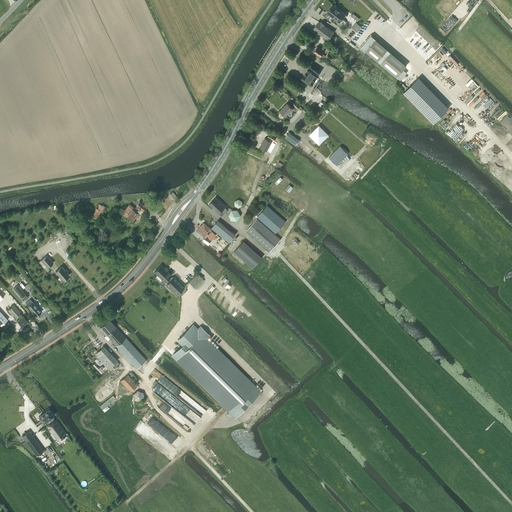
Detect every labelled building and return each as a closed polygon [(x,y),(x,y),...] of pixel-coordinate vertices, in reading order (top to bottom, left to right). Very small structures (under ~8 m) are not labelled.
[(332,5),(326,13),(339,22),(345,15),(332,5)] [(313,29),(328,40),(334,32),(324,25),(324,24),(321,21),(320,22),(318,21),(313,29)] [(361,47),(359,49),(364,53),(363,55),(362,55),(367,60),(367,59),(371,55),(396,77),(406,65),(374,38),(374,37),(371,35),(361,47)] [(320,56),(321,56),(324,58),(325,56),(322,54),(324,51),(317,47),(314,52),(320,56)] [(310,67),(302,79),(311,85),(319,72),(310,67)] [(419,77),(403,92),(433,123),(449,108),(419,77)] [(280,110),(286,116),(293,109),(287,103),(280,110)] [(316,135),(312,139),(319,145),(329,135),(328,134),(319,125),(313,131),(316,135)] [(289,132),(285,138),(291,142),(295,137),(289,132)] [(260,147),(267,151),(272,142),(265,138),(260,147)] [(340,146),(336,150),(329,157),(336,164),(337,165),(348,154),(340,146)] [(216,197),(209,204),(219,213),(221,211),(224,213),(227,209),(225,206),(216,197)] [(123,211),(127,215),(126,216),(132,220),(138,214),(137,213),(141,209),(145,213),(152,205),(147,201),(144,205),(139,202),(136,205),(137,206),(135,209),(129,203),(123,211)] [(103,212),(106,207),(101,205),(98,210),(96,209),(93,215),(98,217),(101,211),(103,212)] [(286,222),(267,205),(257,217),(275,233),(286,222)] [(238,210),(232,209),(228,215),(231,220),(237,220),(240,215),(238,210)] [(247,230),(270,251),(281,239),(257,218),(247,230)] [(236,234),(218,220),(212,228),(229,242),(236,234)] [(204,237),(206,235),(211,229),(204,222),(197,231),(204,237)] [(212,231),(208,236),(212,240),(216,234),(212,231)] [(253,268),(262,257),(243,241),(234,251),(253,268)] [(41,260),(46,266),(44,268),(47,272),(49,270),(48,268),(53,263),(47,255),(41,260)] [(161,265),(154,272),(164,282),(168,279),(170,281),(167,284),(177,294),(184,287),(173,277),(171,280),(169,278),(171,275),(161,265)] [(55,272),(60,276),(63,281),(69,275),(61,266),(55,272)] [(202,278),(198,274),(189,282),(195,289),(202,283),(200,280),(202,278)] [(23,301),(28,297),(17,285),(13,288),(23,301)] [(37,316),(38,315),(38,316),(39,316),(40,315),(40,314),(40,313),(41,312),(30,300),(25,304),(33,313),(32,314),(35,316),(36,315),(37,316)] [(15,319),(21,313),(14,305),(8,311),(15,319)] [(22,327),(28,321),(23,316),(18,321),(22,327)] [(99,327),(106,335),(137,369),(146,360),(115,326),(109,319),(99,327)] [(192,325),(180,337),(178,339),(183,344),(181,346),(172,355),(235,417),(246,406),(250,402),(260,392),(206,338),(209,335),(200,326),(197,330),(192,325)] [(108,369),(109,368),(111,370),(114,367),(112,365),(117,361),(104,346),(95,354),(108,369)] [(128,374),(120,381),(130,392),(138,386),(128,374)] [(140,402),(144,398),(143,392),(138,390),(133,394),(134,400),(140,402)] [(102,409),(119,396),(115,391),(98,404),(102,409)] [(44,423),(44,422),(46,425),(58,441),(67,435),(55,419),(53,416),(48,409),(39,416),(44,423)] [(29,431),(22,436),(36,456),(43,450),(29,431)]
